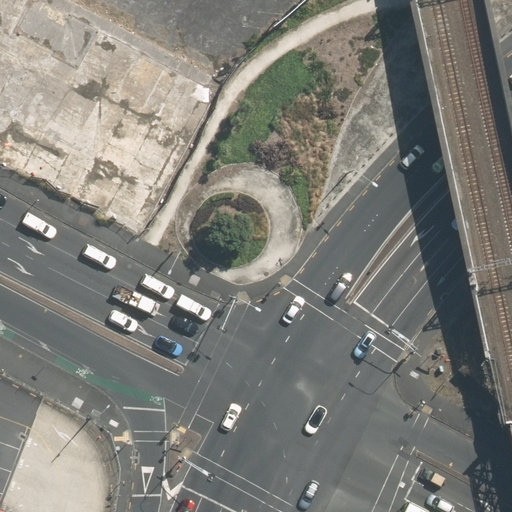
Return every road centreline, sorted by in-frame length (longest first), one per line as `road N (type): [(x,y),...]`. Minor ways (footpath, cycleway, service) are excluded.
road 1 (trunk): [(275,364),(387,201),(511,87)]
road 2 (secondary): [(0,226),(132,299),(275,364)]
road 3 (trunk): [(511,179),(425,264),(340,393)]
road 4 (secondary): [(340,393),(511,479)]
road 5 (trunk): [(143,511),(146,440),(118,376)]
road 6 (secondary): [(118,376),(0,311)]
road 7 (secondary): [(237,432),(118,376)]
road 8 (secondary): [(424,511),(307,460)]
